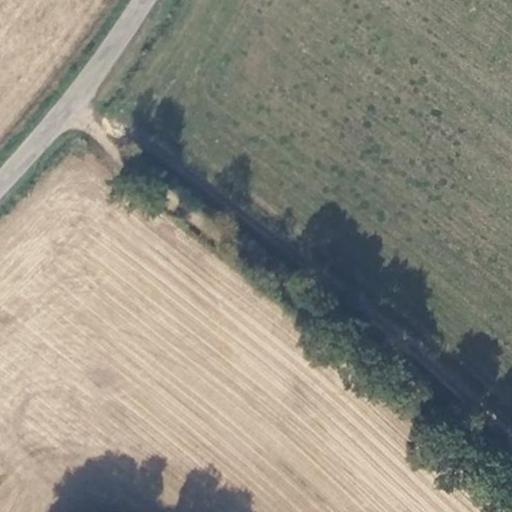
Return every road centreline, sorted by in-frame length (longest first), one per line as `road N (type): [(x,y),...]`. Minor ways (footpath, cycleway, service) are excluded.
road 1 (track): [(68,108),(511,476)]
road 2 (unclassified): [(0,187),(144,0)]
